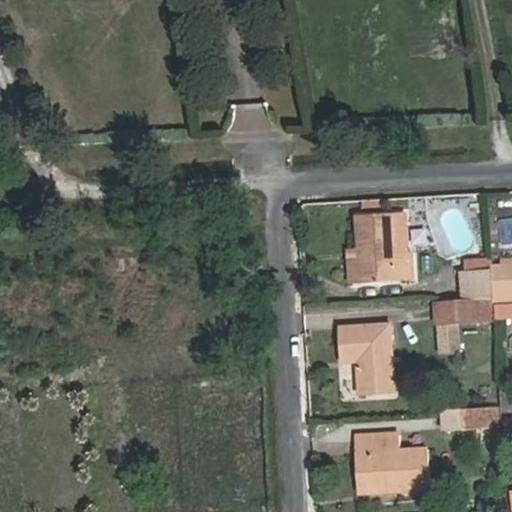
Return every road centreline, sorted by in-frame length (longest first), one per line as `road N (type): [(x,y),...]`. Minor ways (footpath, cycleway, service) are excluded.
road 1 (residential): [(299,511),(272,187)]
road 2 (track): [(272,187),(0,194)]
road 3 (unclassified): [(272,187),(511,170)]
road 4 (unknown): [(219,0),(272,187)]
